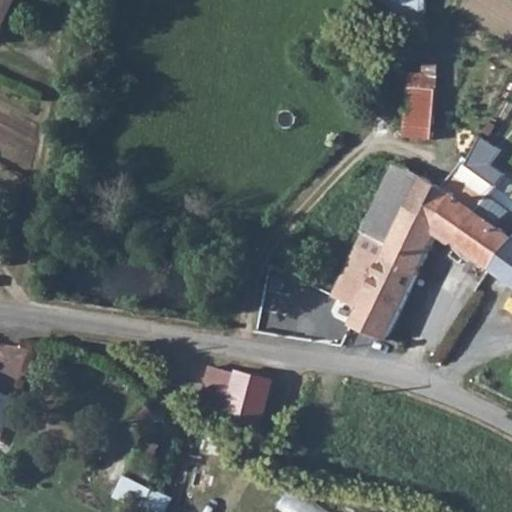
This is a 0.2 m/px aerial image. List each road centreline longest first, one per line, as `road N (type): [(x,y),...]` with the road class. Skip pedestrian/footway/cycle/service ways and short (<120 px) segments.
road 1 (unclassified): [(0,315),(338,367),(438,392),(511,429)]
road 2 (track): [(241,349),(270,243),(380,138),(445,0)]
road 3 (track): [(30,319),(67,0)]
